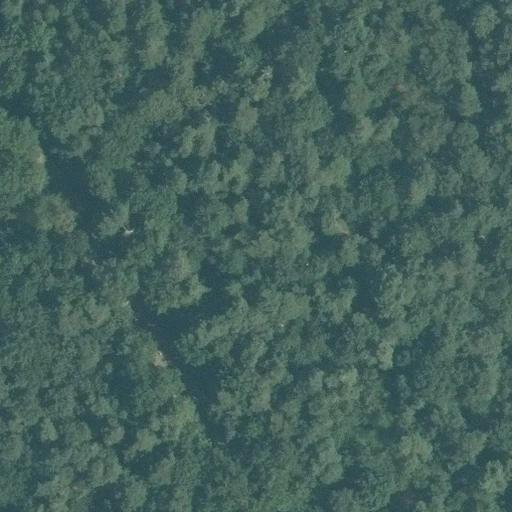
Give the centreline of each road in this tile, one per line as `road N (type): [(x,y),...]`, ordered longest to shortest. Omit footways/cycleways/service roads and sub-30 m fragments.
road 1 (unknown): [(493,511),(505,434),(496,389),(440,367),(411,322),(383,228),(339,187),(213,257)]
road 2 (track): [(273,511),(0,82)]
